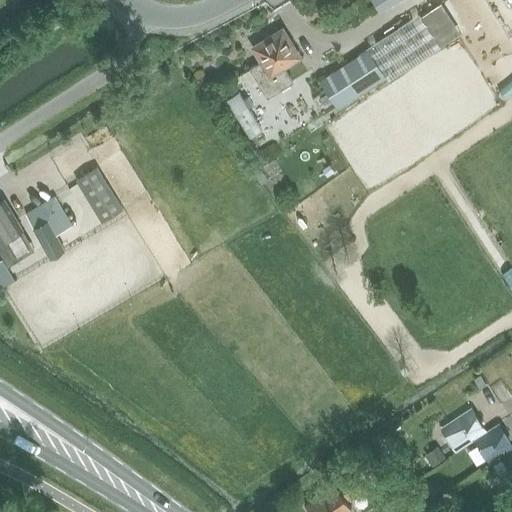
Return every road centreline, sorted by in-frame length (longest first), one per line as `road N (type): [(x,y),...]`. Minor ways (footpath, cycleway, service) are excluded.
road 1 (unclassified): [(0,146),(115,74),(128,60),(138,14)]
road 2 (primary): [(158,511),(97,456),(0,390)]
road 3 (primary): [(0,431),(148,511)]
